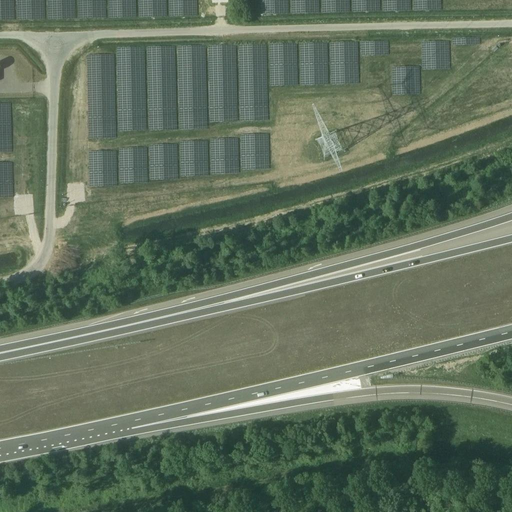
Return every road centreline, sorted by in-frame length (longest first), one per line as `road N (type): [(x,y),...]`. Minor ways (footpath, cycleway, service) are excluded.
road 1 (unclassified): [(53,36),(511,24)]
road 2 (motorway): [(128,423),(511,330)]
road 3 (motorway): [(128,423),(380,389),(511,399)]
road 4 (motorway): [(511,216),(144,321)]
road 5 (motorway): [(511,239),(144,321)]
road 6 (unclassified): [(0,287),(23,279),(47,249),(53,36)]
road 7 (motorway): [(144,321),(0,352)]
road 8 (motorway): [(0,449),(128,423)]
